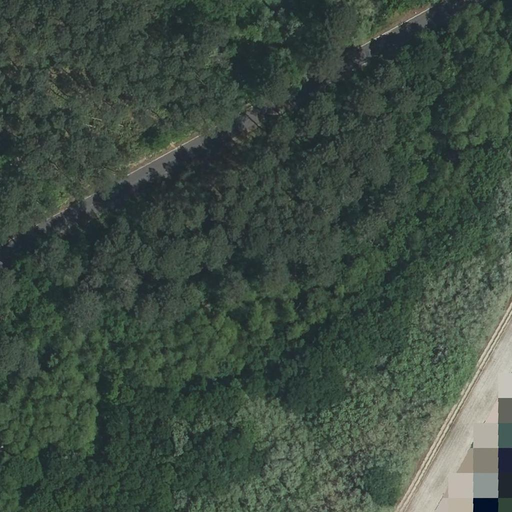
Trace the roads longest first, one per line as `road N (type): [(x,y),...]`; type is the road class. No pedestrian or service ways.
road 1 (unclassified): [(0,258),(471,0)]
road 2 (track): [(400,511),(511,308)]
